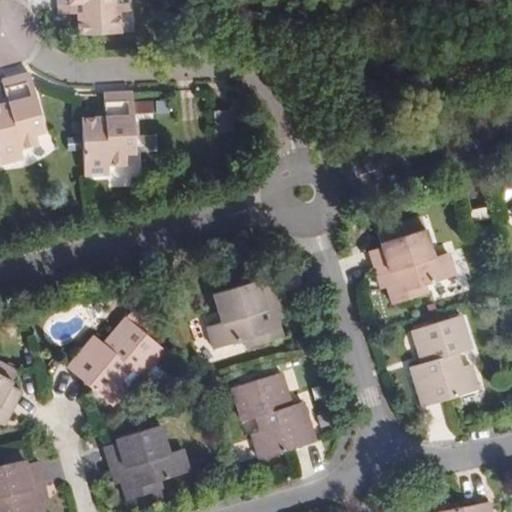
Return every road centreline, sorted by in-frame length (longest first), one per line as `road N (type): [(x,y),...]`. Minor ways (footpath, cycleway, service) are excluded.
road 1 (residential): [(297,162),(286,126),(250,75),(85,74),(7,36)]
road 2 (residential): [(277,200),(0,275)]
road 3 (residential): [(392,473),(315,220)]
road 4 (residential): [(511,122),(335,182)]
road 5 (residential): [(392,473),(511,446)]
